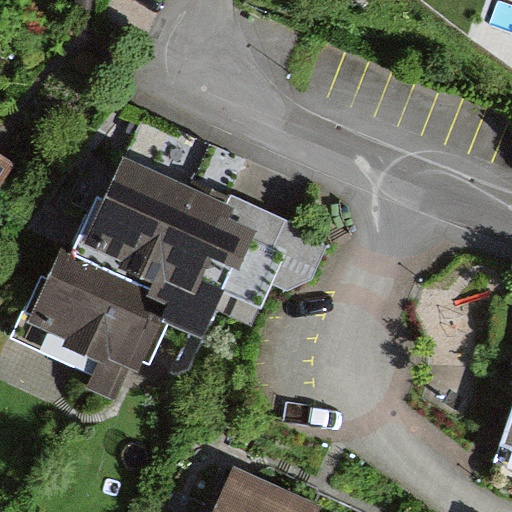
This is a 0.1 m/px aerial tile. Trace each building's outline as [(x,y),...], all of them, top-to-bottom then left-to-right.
[(0,192),(14,170),(0,160),(0,192)] [(256,219),(129,162),(95,237),(190,280),(172,320),(203,334),(256,219)] [(167,305),(63,258),(35,322),(99,350),(86,379),(126,397),(167,305)] [(511,415),(496,462),(511,467),(511,415)] [(303,511),(235,481),(220,511),(303,511)]
